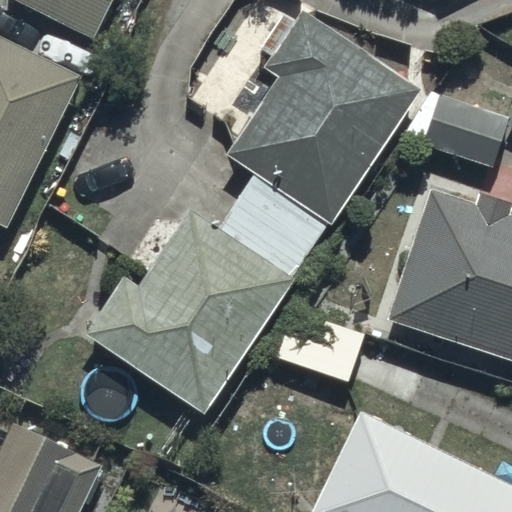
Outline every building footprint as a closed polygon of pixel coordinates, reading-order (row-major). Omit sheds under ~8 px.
[(0,226),(2,227),(78,75),(57,64),(73,30),(90,38),(108,0),(6,0),(16,5),(1,36),(0,35),(0,226)] [(82,331),(200,412),(291,280),(289,279),(327,223),(328,224),(420,92),(299,8),(291,19),(278,10),(253,46),(266,55),(259,65),(274,76),(221,153),(250,173),(212,228),(186,210),(134,285),(120,275),(82,331)] [(506,115),(432,91),(414,146),(488,170),(506,115)] [(385,318),(511,360),(511,218),(505,216),(511,201),(477,189),(472,203),(429,189),(385,318)] [(346,382),(363,334),(290,309),(273,356),(346,382)] [(511,511),(511,484),(356,408),(304,511),(511,511)] [(0,511),(75,511),(100,463),(12,420),(6,433),(0,430),(0,511)]
